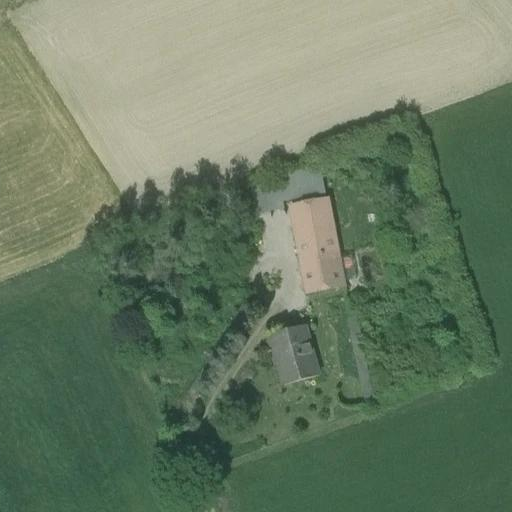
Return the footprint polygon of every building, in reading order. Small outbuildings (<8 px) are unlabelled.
[(274,190),(277,207),(325,197),(321,174),(273,183),(274,190)] [(278,213),(277,207),(274,190),(248,195),(253,217),(278,213)] [(293,210),(298,237),(332,231),(327,204),(293,210)] [(342,288),(332,231),(298,237),(308,293),(342,288)] [(348,318),(366,402),(376,400),(358,316),(348,318)] [(317,378),(305,329),(268,339),(273,358),(277,357),(285,386),(317,378)]
